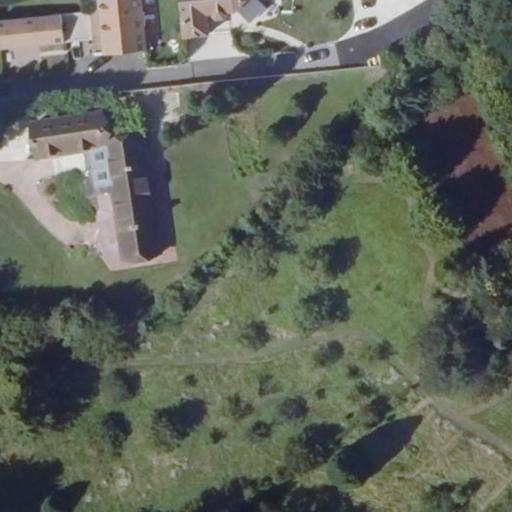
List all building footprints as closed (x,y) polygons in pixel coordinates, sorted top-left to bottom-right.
[(169,54),(161,0),(120,0),(125,30),(112,32),(117,62),(169,54)] [(176,0),(177,36),(208,35),(208,18),(240,17),(239,0),(176,0)] [(63,36),(89,35),(88,12),(62,13),(63,36)] [(0,49),(63,42),(60,13),(0,19),(0,49)] [(58,145),(128,134),(123,99),(53,109),(58,145)] [(166,127),(128,134),(144,237),(182,231),(166,127)]
